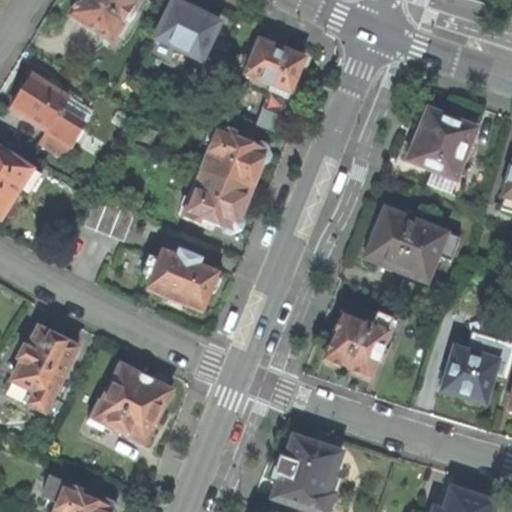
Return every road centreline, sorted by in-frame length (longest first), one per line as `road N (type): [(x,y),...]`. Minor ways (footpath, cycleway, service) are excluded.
road 1 (residential): [(375,29),(243,377)]
road 2 (residential): [(243,377),(511,465)]
road 3 (residential): [(0,258),(243,377)]
road 4 (residential): [(243,377),(187,511)]
road 5 (tertiary): [(511,76),(375,29)]
